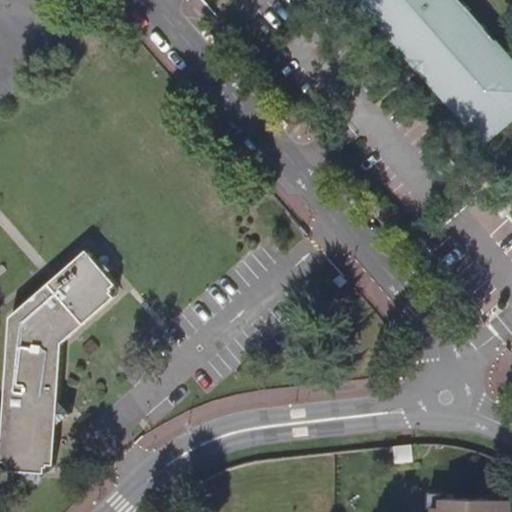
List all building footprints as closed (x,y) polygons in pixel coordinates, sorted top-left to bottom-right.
[(511,56),(462,0),(360,0),(411,58),(414,55),(432,75),(429,78),(488,145),(511,123),(511,56)] [(244,49),(251,57),(259,50),(253,43),(244,49)] [(13,317),(2,463),(9,470),(48,474),(57,468),(59,426),(73,414),(61,399),(66,343),(125,291),(89,250),(13,317)] [(350,281),(343,274),(336,280),(342,287),(350,281)] [(415,462),(413,445),(395,447),(397,464),(415,462)] [(429,507),(433,507),(442,507),(442,499),(442,493),(430,493),(429,507)] [(511,511),(511,499),(442,499),(442,507),(433,507),(433,511),(511,511)]
